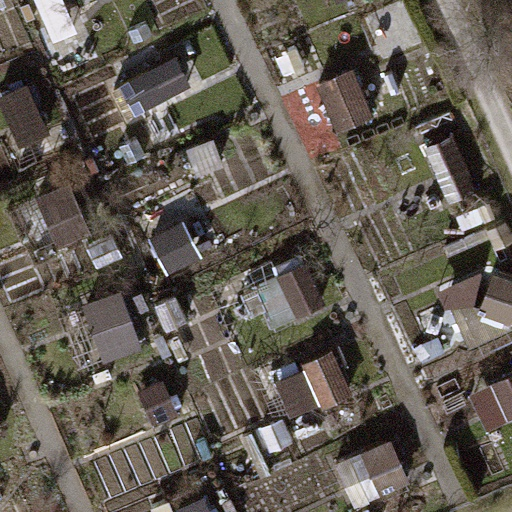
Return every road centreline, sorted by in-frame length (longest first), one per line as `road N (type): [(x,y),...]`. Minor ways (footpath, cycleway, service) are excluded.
road 1 (track): [(218,0),(463,511)]
road 2 (track): [(0,333),(79,511)]
road 3 (track): [(511,140),(448,0)]
